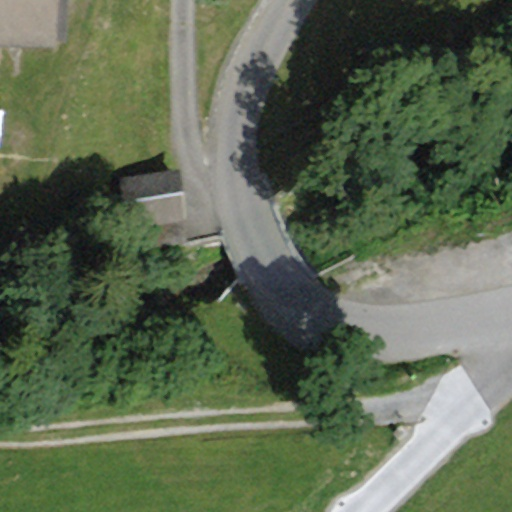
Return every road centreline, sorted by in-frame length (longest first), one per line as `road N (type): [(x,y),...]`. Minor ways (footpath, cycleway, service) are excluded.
road 1 (unclassified): [(511,316),(427,335),(350,333),(308,311),(286,282),(239,181),(240,130),(250,83),(293,0)]
road 2 (track): [(486,392),(335,412),(0,431)]
road 3 (track): [(245,198),(217,203),(195,189),(183,0)]
road 4 (track): [(364,511),(486,392)]
